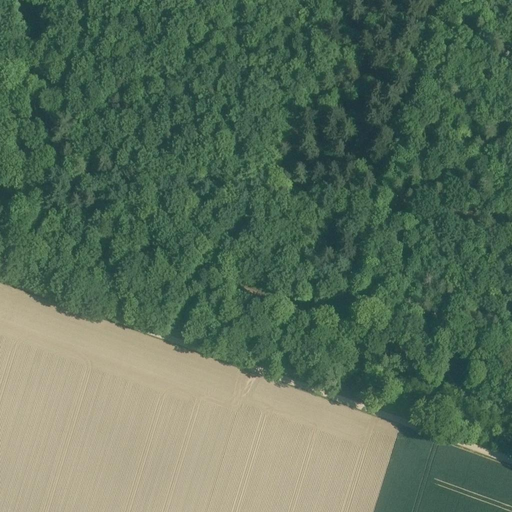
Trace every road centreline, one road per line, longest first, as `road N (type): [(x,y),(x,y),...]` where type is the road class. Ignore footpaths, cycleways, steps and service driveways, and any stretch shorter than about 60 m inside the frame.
road 1 (track): [(0,273),(511,460)]
road 2 (track): [(511,382),(0,199)]
road 3 (track): [(335,318),(442,0)]
